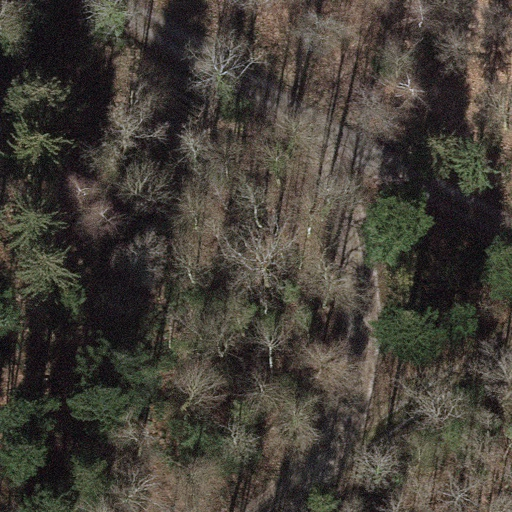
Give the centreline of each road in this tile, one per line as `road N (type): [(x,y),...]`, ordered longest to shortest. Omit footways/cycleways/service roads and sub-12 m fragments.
road 1 (residential): [(108,0),(318,126),(511,222)]
road 2 (track): [(318,126),(357,225),(364,347),(345,447)]
road 3 (track): [(511,338),(467,359),(265,511)]
